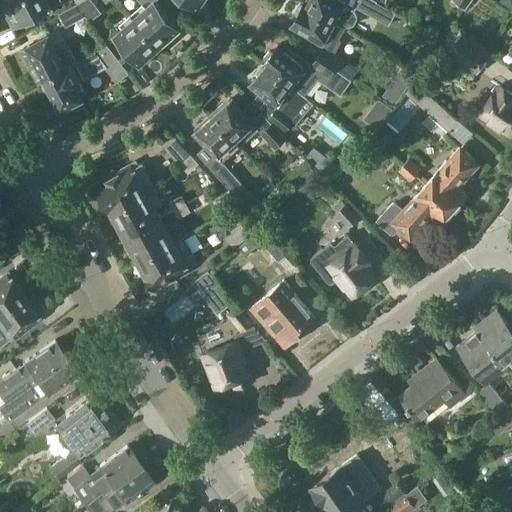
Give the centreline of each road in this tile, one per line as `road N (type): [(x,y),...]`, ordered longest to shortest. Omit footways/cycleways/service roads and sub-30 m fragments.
road 1 (residential): [(215,467),(501,246)]
road 2 (residential): [(215,467),(123,338),(34,170)]
road 3 (residential): [(34,170),(151,108),(230,34),(253,0)]
